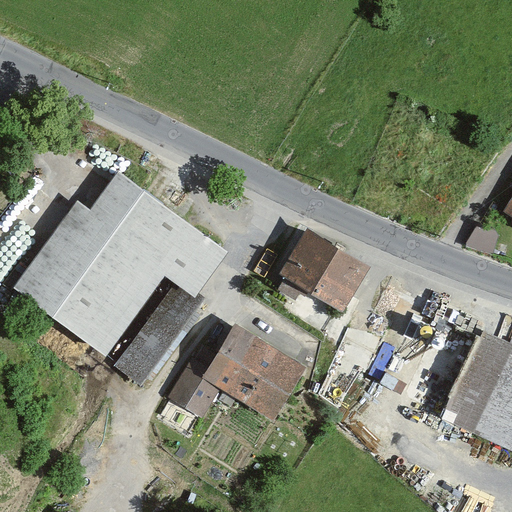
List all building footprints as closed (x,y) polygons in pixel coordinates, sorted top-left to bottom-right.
[(227,253),(119,175),(91,213),(77,203),(14,289),(103,354),(161,274),(175,284),(194,297),(227,253)] [(367,268),(308,231),(281,274),(341,311),(367,268)] [(371,307),(356,301),(302,399),(371,446),(386,411),(434,443),(443,422),(511,451),(511,347),(481,333),(482,322),(397,283),(397,294),(378,285),(371,307)] [(194,297),(175,284),(116,367),(141,385),(200,301),(194,297)] [(301,369),(237,331),(214,371),(193,359),(170,397),(201,415),(217,389),(270,421),(301,369)]
